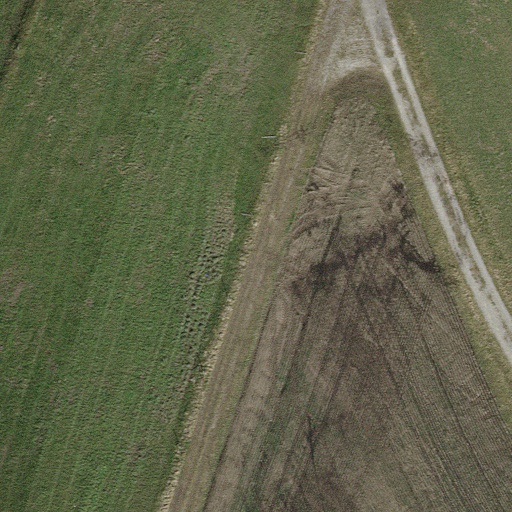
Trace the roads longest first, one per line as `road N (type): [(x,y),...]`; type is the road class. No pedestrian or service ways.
road 1 (track): [(349,0),(185,511)]
road 2 (track): [(361,0),(400,109),(511,360)]
